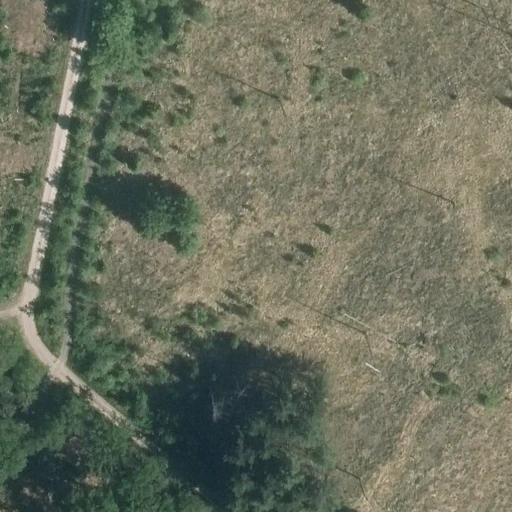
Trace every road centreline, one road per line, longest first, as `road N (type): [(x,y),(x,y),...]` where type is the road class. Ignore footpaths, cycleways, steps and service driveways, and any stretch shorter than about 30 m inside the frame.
road 1 (track): [(8,326),(77,0)]
road 2 (track): [(232,511),(8,326)]
